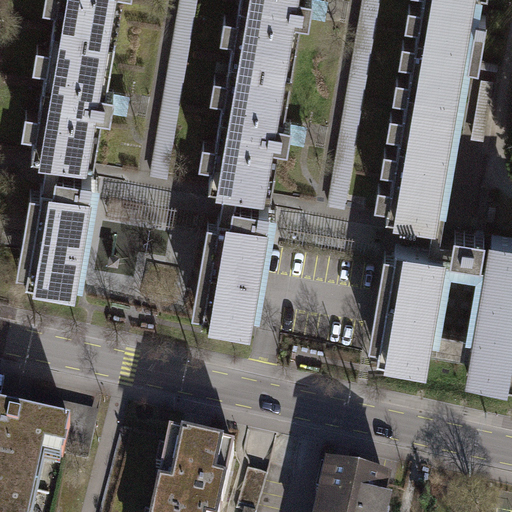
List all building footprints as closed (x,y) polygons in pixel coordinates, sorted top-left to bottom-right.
[(46,0),(46,4),(59,6),(55,29),(115,40),(122,0),(46,0)] [(202,0),(186,0),(157,179),(172,182),(202,0)] [(243,0),(241,15),(227,13),(223,35),(237,38),(232,61),(293,72),(302,21),(310,22),(314,0),(243,0)] [(383,0),(367,0),(334,211),(349,213),(383,0)] [(423,0),(423,5),(410,3),(407,22),(419,25),(417,40),(405,38),(402,57),(413,59),(411,76),(399,74),(395,93),(407,95),(404,112),(393,110),(389,129),(401,131),(398,146),(386,144),(383,165),(395,167),(392,182),(380,180),(376,200),(389,202),(387,213),(442,223),(471,60),(480,62),(488,16),(479,15),(481,0),(423,0)] [(107,87),(115,40),(55,29),(53,43),(40,41),(36,63),(49,65),(45,89),(41,109),(29,106),(25,129),(37,131),(34,153),(94,164),(103,110),(113,112),(117,89),(107,87)] [(284,119),(293,72),(232,61),(230,75),(217,72),(213,95),(226,97),(219,140),(206,138),(202,161),(215,163),(211,185),(271,195),(280,142),(290,143),(294,120),(284,119)] [(93,219),(99,187),(42,177),(39,195),(32,193),(24,240),(16,285),(80,296),(93,219)] [(271,248),(276,219),(219,209),(216,226),(209,225),(207,238),(193,317),(257,328),(271,248)] [(444,253),(396,244),(378,355),(424,365),(428,342),(472,351),(468,375),(511,384),(511,241),(492,238),(488,260),(482,259),(486,236),(455,230),(451,254),(444,253)] [(0,478),(35,486),(42,454),(68,459),(97,465),(107,416),(7,395),(2,415),(0,414),(0,478)] [(222,511),(236,452),(170,437),(167,453),(161,451),(157,470),(162,471),(153,511),(222,511)] [(393,488),(321,472),(316,494),(322,495),(318,511),(393,511),(394,511),(388,510),(393,488)] [(29,511),(35,486),(0,478),(0,511),(29,511)]
